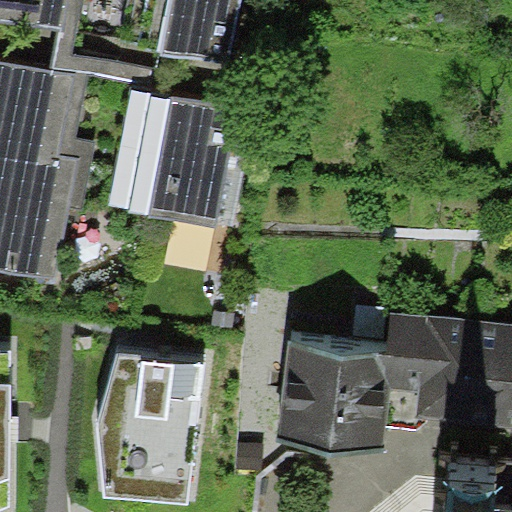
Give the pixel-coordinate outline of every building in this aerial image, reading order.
[(74,80),(132,91),(137,63),(157,67),(161,49),(231,63),(243,0),(125,0),(114,55),(80,48),(89,0),(0,0),(0,24),(49,34),(46,50),(0,40),(0,272),(59,284),(85,156),(60,151),(74,80)] [(246,114),(132,91),(110,202),(224,224),(246,114)] [(292,319),(282,435),(385,443),(389,397),(511,414),(511,319),(385,302),(381,330),(292,319)] [(11,511),(11,351),(0,350),(0,511),(11,511)] [(202,364),(114,355),(90,415),(104,500),(187,506),(202,364)] [(438,511),(511,511),(511,449),(474,449),(477,476),(439,476),(438,511)]
